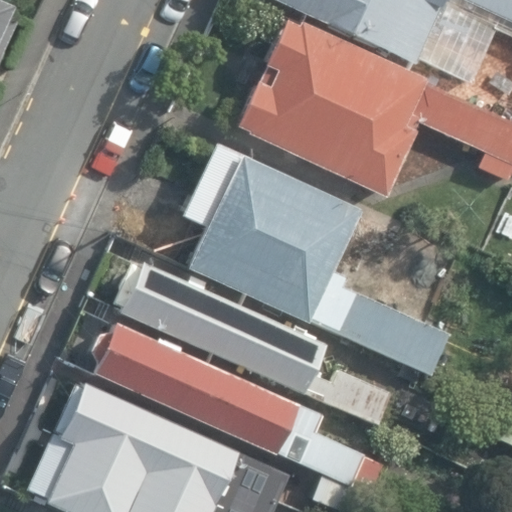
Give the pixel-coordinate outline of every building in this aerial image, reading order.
[(511,0),(288,0),(435,65),(460,8),(511,30),(511,0)] [(511,138),(511,114),(278,7),(228,115),(378,184),(410,114),(474,143),(467,158),(497,171),(511,138)] [(393,218),(206,136),(175,206),(197,215),(179,257),(420,363),(437,325),(318,273),(328,252),(351,262),(359,245),(377,253),(393,218)] [(326,334),(135,249),(110,304),(375,420),(390,387),(335,362),(329,376),(311,368),(326,334)] [(309,404),(106,313),(84,361),(364,488),(377,460),(300,425),(309,404)] [(279,511),(299,469),(81,369),(27,485),(85,511),(217,511),(222,502),(244,511),(279,511)]
